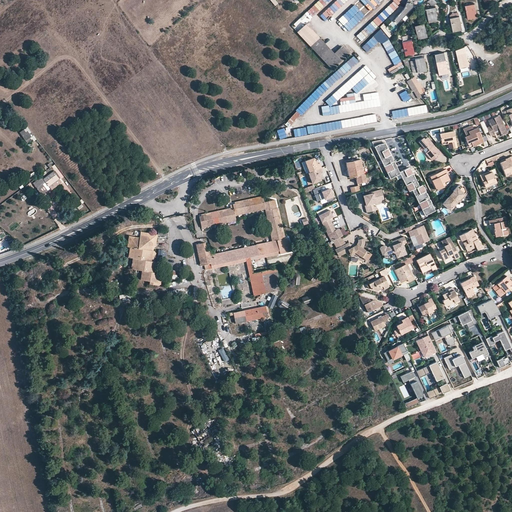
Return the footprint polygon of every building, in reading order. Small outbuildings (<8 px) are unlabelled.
[(303,0),(298,6),(303,11),(315,0),(303,0)] [(324,0),(318,5),(324,12),(322,13),(326,19),(348,0),(324,0)] [(387,0),(371,15),(376,21),(393,5),(387,0)] [(414,0),(413,0),(408,0),(405,8),(400,14),(396,18),(399,22),(414,7),(414,0)] [(338,20),(349,31),(369,12),(358,1),(347,11),(353,17),(348,21),(343,15),(338,20)] [(475,4),(466,6),(469,20),(478,18),(477,12),(475,4)] [(436,8),(426,10),(429,24),(439,22),(438,19),(436,8)] [(285,19),(290,25),(299,16),(294,10),(285,19)] [(459,17),(451,19),(450,19),(453,32),(463,30),(461,25),(460,17),(459,17)] [(362,42),(378,26),(373,21),(357,36),(362,42)] [(306,24),(298,32),(331,69),(348,53),(342,46),(334,54),(306,24)] [(384,24),(381,26),(389,38),(393,35),(384,24)] [(425,24),(416,27),(419,40),(424,39),(428,38),(425,24)] [(391,74),(404,68),(390,39),(381,29),(362,47),(367,52),(370,51),(379,42),(386,48),(394,65),(392,67),(388,69),(391,74)] [(413,40),(403,42),(407,56),(416,54),(415,50),(413,40)] [(436,55),(437,62),(447,60),(445,53),(436,55)] [(467,53),(457,55),(460,68),(469,66),(468,59),(467,53)] [(353,56),(307,99),(312,104),(358,62),(353,56)] [(415,59),(415,61),(410,62),(412,70),(414,73),(427,70),(425,61),(424,57),(415,59)] [(447,60),(437,62),(440,76),(449,74),(447,64),(447,60)] [(369,85),(364,89),(368,94),(379,86),(367,70),(361,75),(369,85)] [(354,76),(325,101),(330,107),(359,82),(354,76)] [(422,97),(411,78),(407,81),(413,91),(414,91),(419,99),(422,97)] [(330,114),(374,108),(373,100),(354,102),(352,94),(345,95),(346,101),(338,102),(339,106),(329,107),(330,114)] [(393,118),(428,114),(427,106),(392,110),(393,118)] [(300,107),(288,121),(294,126),(306,112),(300,107)] [(376,115),(307,126),(308,134),(377,123),(376,115)] [(494,134),(493,132),(498,129),(501,135),(507,133),(499,115),(488,120),(491,126),(487,128),(490,135),(494,134)] [(484,121),(480,122),(485,134),(488,132),(484,121)] [(465,128),(465,129),(467,136),(466,136),(465,137),(467,143),(471,142),(472,147),(477,145),(476,143),(478,142),(479,144),(484,142),(478,128),(473,129),(472,125),(465,128)] [(26,127),(19,133),(27,143),(32,139),(33,141),(35,139),(26,127)] [(294,137),(303,136),(302,128),(293,129),(294,137)] [(440,134),(441,142),(447,141),(448,142),(451,142),(453,148),(457,147),(454,131),(440,134)] [(439,158),(442,155),(427,138),(424,140),(423,138),(419,142),(424,149),(426,147),(429,150),(425,153),(432,160),(435,157),(433,155),(435,154),(437,156),(437,157),(439,158)] [(373,142),(390,179),(400,174),(409,192),(412,190),(425,216),(435,211),(434,209),(435,208),(431,200),(430,201),(429,198),(430,198),(428,194),(427,194),(426,192),(427,191),(425,187),(424,187),(423,185),(420,186),(418,182),(417,180),(415,176),(414,174),(414,173),(412,169),(410,167),(400,172),(386,143),(385,143),(383,140),(373,142)] [(511,169),(511,155),(504,159),(505,160),(499,163),(504,173),(511,169)] [(309,171),(322,167),(320,162),(319,162),(318,160),(315,161),(314,157),(305,160),(309,171)] [(349,177),(355,176),(356,176),(357,178),(357,183),(367,181),(365,174),(364,174),(363,171),(362,166),(361,161),(361,159),(353,161),(351,161),(347,162),(349,177)] [(321,168),(308,173),(313,184),(321,180),(320,179),(322,178),(321,174),(323,173),(321,168)] [(442,186),(441,184),(444,182),(448,180),(446,174),(447,173),(445,169),(430,177),(436,190),(442,187),(442,186)] [(42,177),(33,184),(36,189),(43,185),(45,188),(60,178),(56,173),(54,174),(53,171),(43,179),(42,177)] [(496,182),(492,172),(484,175),(483,173),(479,175),(484,186),(496,182)] [(455,189),(455,190),(449,197),(449,196),(443,203),(450,208),(451,206),(453,207),(460,200),(461,201),(469,192),(468,188),(466,189),(466,187),(465,186),(464,185),(462,184),(461,184),(459,184),(455,189)] [(334,198),(330,188),(321,191),(319,186),(315,188),(312,189),(316,200),(325,197),(327,201),(334,198)] [(374,207),(373,204),(376,203),(375,200),(384,198),(381,190),(372,192),(373,194),(369,195),(363,196),(366,206),(365,206),(367,213),(375,211),(374,207)] [(266,211),(268,210),(274,240),(277,240),(277,241),(261,245),(261,243),(256,244),(256,246),(214,255),(217,267),(246,261),(251,260),(289,251),(286,238),(284,238),(283,236),(282,232),(281,227),(280,223),(279,219),(278,214),(278,211),(277,208),(275,209),(273,200),(264,202),(263,198),(260,198),(256,199),(252,200),(248,201),(243,202),(239,203),(235,204),(230,205),(231,208),(231,210),(226,211),(223,211),(218,212),(215,213),(210,214),(206,215),(201,216),(199,217),(201,226),(236,218),(235,215),(235,213),(265,207),(265,209),(266,211)] [(317,212),(318,215),(329,210),(328,206),(317,212)] [(265,209),(265,207),(235,213),(235,215),(265,209)] [(277,240),(274,240),(268,210),(266,211),(269,226),(272,241),(261,243),(261,245),(277,241),(277,240)] [(343,235),(339,228),(335,230),(333,231),(332,229),(334,228),(330,220),(329,221),(328,219),(329,218),(333,216),(329,210),(318,215),(331,241),(332,240),(340,237),(343,235)] [(489,225),(496,223),(497,225),(493,225),(494,229),(493,229),(494,234),(502,233),(502,235),(508,234),(504,216),(495,218),(495,219),(488,220),(489,225)] [(59,217),(54,220),(60,230),(65,227),(59,217)] [(201,226),(201,227),(236,220),(236,218),(201,226)] [(416,235),(418,235),(419,237),(417,238),(420,244),(430,240),(424,225),(417,228),(415,224),(405,228),(407,232),(409,232),(410,237),(416,235)] [(482,247),(479,242),(478,243),(476,239),(475,239),(473,237),(475,236),(471,229),(458,236),(461,241),(465,238),(466,241),(462,243),(466,251),(475,246),(476,250),(482,247)] [(131,247),(129,257),(134,258),(132,269),(142,270),(141,280),(150,281),(158,283),(160,274),(158,273),(155,273),(157,262),(155,262),(152,261),(154,251),(151,251),(152,246),(154,247),(154,244),(149,236),(141,235),(141,237),(137,237),(129,242),(128,246),(131,247)] [(361,259),(360,260),(366,263),(372,254),(365,249),(363,247),(363,246),(364,243),(364,240),(362,239),(359,240),(358,242),(356,244),(354,245),(353,245),(351,245),(350,244),(349,243),(346,244),(340,237),(332,240),(336,248),(335,249),(338,256),(348,251),(350,254),(354,252),(362,257),(361,259)] [(456,259),(459,257),(452,242),(449,237),(446,239),(449,244),(444,246),(445,248),(439,251),(444,260),(450,257),(449,255),(452,253),(456,259)] [(406,254),(400,238),(391,242),(392,245),(386,248),(386,246),(384,245),(381,247),(380,248),(383,256),(393,252),(395,253),(397,257),(406,254)] [(199,257),(203,257),(204,265),(206,264),(210,263),(211,268),(217,267),(214,255),(214,253),(212,254),(211,250),(207,250),(205,242),(197,244),(199,257)] [(214,253),(214,255),(256,246),(256,244),(240,248),(214,253)] [(428,268),(428,267),(430,265),(432,270),(437,267),(429,252),(416,259),(422,271),(428,268)] [(406,265),(411,262),(408,257),(400,261),(402,266),(406,265)] [(258,261),(258,268),(268,267),(267,260),(258,261)] [(395,270),(401,281),(406,278),(408,281),(414,278),(406,265),(402,266),(395,270)] [(422,271),(423,274),(432,270),(430,265),(428,267),(428,268),(422,271)] [(367,266),(363,268),(362,275),(370,271),(367,266)] [(252,273),(257,295),(279,290),(275,268),(253,273),(252,273)] [(379,290),(381,289),(380,287),(382,285),(383,287),(384,289),(387,287),(388,286),(388,284),(384,276),(388,274),(385,268),(384,268),(379,271),(382,277),(369,283),(371,287),(372,289),(377,290),(379,290)] [(253,269),(248,270),(254,295),(257,295),(252,273),(253,273),(253,269)] [(150,281),(150,284),(159,286),(161,284),(163,276),(160,274),(158,283),(150,281)] [(292,284),(299,286),(301,275),(294,274),(292,284)] [(467,297),(474,293),(472,288),(476,286),(479,285),(474,276),(470,278),(470,279),(468,280),(468,279),(460,283),(467,297)] [(495,291),(499,296),(508,289),(509,290),(511,288),(511,285),(511,284),(510,285),(508,282),(510,280),(507,276),(497,283),(500,287),(495,291)] [(444,304),(448,306),(454,302),(455,303),(459,301),(452,288),(448,290),(449,292),(450,294),(448,295),(447,293),(442,295),(444,299),(442,300),(444,304)] [(381,302),(373,300),(370,301),(368,298),(360,296),(360,297),(364,306),(365,305),(368,312),(373,309),(372,308),(377,306),(378,307),(382,305),(381,302)] [(436,307),(431,297),(427,299),(428,300),(423,303),(423,302),(422,301),(417,304),(422,314),(427,311),(428,313),(433,310),(432,308),(436,307)] [(286,311),(290,305),(280,299),(276,305),(286,311)] [(496,306),(491,299),(474,307),(476,312),(478,311),(479,312),(483,310),(486,312),(490,321),(495,318),(494,316),(499,313),(497,310),(496,306)] [(36,314),(29,313),(30,308),(31,308),(32,303),(24,300),(22,305),(25,306),(24,311),(26,312),(24,321),(34,323),(36,314)] [(455,303),(454,302),(448,306),(444,304),(447,311),(456,306),(455,303)] [(246,321),(246,319),(267,314),(265,306),(233,313),(234,318),(236,317),(237,323),(246,321)] [(110,316),(108,307),(96,310),(96,311),(95,312),(97,319),(102,318),(110,316)] [(470,308),(452,317),(454,322),(458,319),(461,324),(465,322),(468,327),(477,323),(470,308)] [(97,319),(95,312),(86,314),(88,321),(97,319)] [(375,331),(379,329),(385,326),(384,323),(387,321),(386,319),(388,318),(387,314),(370,322),(375,331)] [(102,318),(103,325),(112,323),(110,316),(102,318)] [(401,320),(402,323),(399,324),(396,326),(397,329),(393,331),(396,336),(413,328),(407,317),(401,320)] [(102,318),(97,319),(88,321),(90,330),(102,327),(102,325),(103,325),(102,318)] [(451,323),(431,333),(435,340),(445,335),(446,339),(445,339),(448,344),(449,344),(450,346),(455,344),(454,341),(455,341),(452,336),(451,336),(449,337),(448,334),(454,331),(451,323)] [(304,327),(299,329),(303,336),(308,334),(304,327)] [(510,347),(503,330),(496,334),(497,335),(492,337),(491,336),(486,339),(489,346),(495,343),(494,341),(499,339),(504,350),(508,348),(510,347)] [(436,351),(428,335),(416,341),(424,357),(436,351)] [(313,341),(306,344),(309,352),(314,350),(316,350),(313,341)] [(488,353),(482,341),(472,346),(473,350),(478,360),(485,356),(485,355),(488,353)] [(407,351),(403,343),(383,352),(387,360),(392,358),(392,359),(401,355),(400,353),(403,352),(407,351)] [(306,344),(298,347),(302,355),(309,352),(306,344)] [(218,351),(225,363),(230,360),(223,348),(218,351)] [(314,350),(309,352),(312,361),(318,359),(317,356),(314,350)] [(473,358),(468,360),(477,378),(484,374),(478,361),(486,357),(485,356),(478,360),(473,350),(470,351),(473,358)] [(309,352),(302,355),(305,364),(312,361),(309,352)] [(464,377),(470,374),(461,354),(453,359),(451,354),(443,358),(449,369),(458,365),(464,377)] [(510,362),(506,355),(496,360),(499,367),(510,362)] [(436,361),(416,371),(419,377),(426,374),(425,370),(431,367),(433,371),(432,372),(436,381),(442,378),(444,384),(447,383),(436,361)] [(422,394),(412,371),(400,377),(403,383),(408,380),(413,390),(415,389),(418,396),(422,394)] [(441,388),(443,392),(450,390),(447,383),(444,384),(440,386),(441,388)] [(427,392),(429,398),(442,393),(440,388),(439,387),(427,392)] [(406,403),(408,406),(419,402),(416,398),(406,403)] [(214,420),(212,422),(211,419),(205,423),(209,429),(217,425),(214,420)] [(209,429),(205,423),(193,430),(196,436),(209,429)] [(220,431),(217,425),(209,429),(211,434),(212,435),(220,431)] [(196,436),(199,441),(211,434),(209,429),(196,436)]
